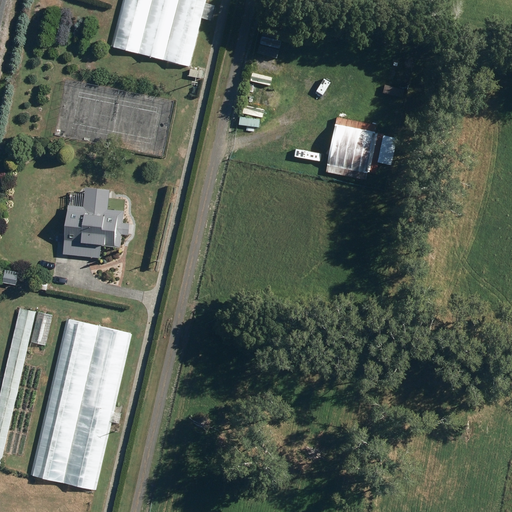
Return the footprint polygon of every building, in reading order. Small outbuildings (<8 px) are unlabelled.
[(205,3),(205,0),(122,0),(111,46),(189,66),(201,18),(211,20),(215,5),(205,3)] [(264,26),(258,54),(279,59),(286,30),(264,26)] [(198,43),(193,64),(203,66),(208,46),(198,43)] [(190,69),(189,77),(201,79),(202,70),(190,69)] [(272,82),(273,77),(270,77),(270,75),(259,75),(259,74),(253,73),(253,76),(252,76),(251,81),(256,82),(260,83),(260,84),(266,84),(266,85),(271,85),(271,82),(272,82)] [(249,84),(245,102),(275,110),(280,92),(249,84)] [(265,109),(245,105),(243,113),(263,117),(265,109)] [(339,118),(328,172),(366,180),(376,125),(339,118)] [(68,205),(63,253),(100,257),(101,244),(120,246),(123,211),(109,209),(111,197),(89,195),(87,207),(68,205)] [(20,308),(0,394),(0,466),(36,312),(20,308)] [(114,411),(132,333),(67,318),(31,475),(96,490),(111,422),(119,423),(121,413),(114,411)]
